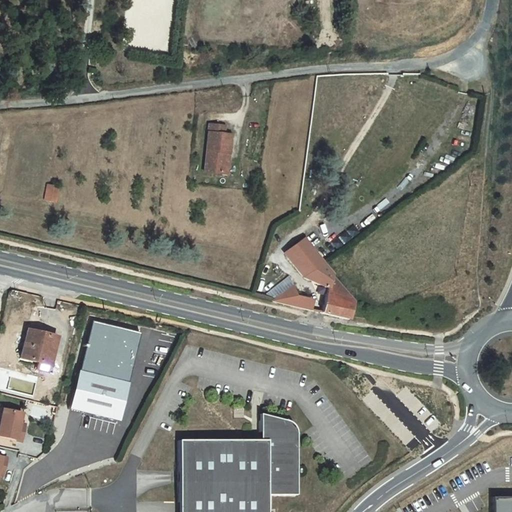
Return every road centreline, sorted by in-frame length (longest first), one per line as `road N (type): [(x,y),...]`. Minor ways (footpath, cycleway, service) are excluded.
road 1 (secondary): [(473,343),(439,349),(319,331),(0,254)]
road 2 (secondary): [(0,269),(468,376)]
road 3 (unclassified): [(151,86),(461,57),(482,39),(492,0)]
road 4 (unknown): [(455,58),(469,107),(447,148),(411,188),(339,236)]
road 5 (residential): [(0,99),(151,86)]
road 6 (unknown): [(321,168),(348,153),(401,67)]
